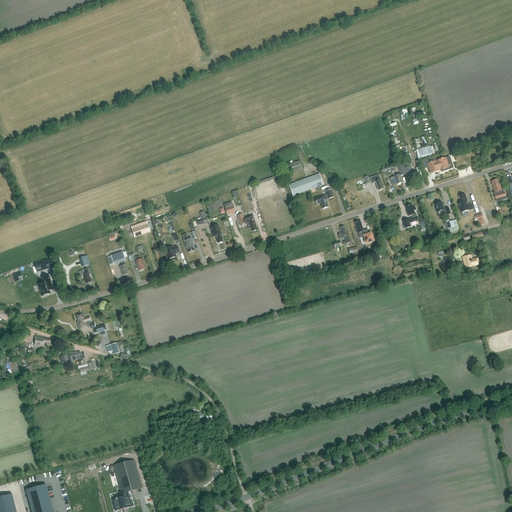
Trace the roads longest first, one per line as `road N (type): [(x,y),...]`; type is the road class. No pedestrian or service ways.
road 1 (unclassified): [(511,163),(90,299),(0,312)]
road 2 (track): [(253,511),(219,412),(199,387),(17,324)]
road 3 (tertiary): [(206,511),(511,399)]
